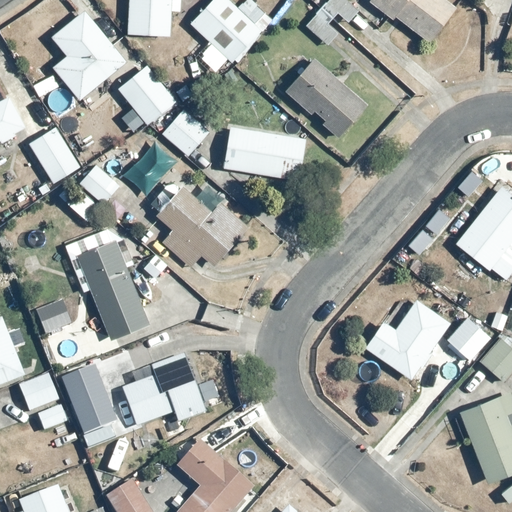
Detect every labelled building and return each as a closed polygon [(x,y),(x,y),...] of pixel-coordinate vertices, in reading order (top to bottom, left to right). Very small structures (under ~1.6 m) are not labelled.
[(130,34),(106,0),(65,0),(45,15),(82,67),(130,34)] [(174,13),(174,0),(135,0),(135,12),(174,13)] [(244,0),(237,8),(229,0),(210,0),(190,22),(209,40),(196,54),(214,71),(228,57),(232,61),(271,19),(250,0),(244,0)] [(405,0),(429,18),(443,0),(405,0)] [(340,116),(372,79),(314,29),(282,66),(340,116)] [(0,50),(0,112),(26,99),(0,50)] [(174,100),(146,65),(117,87),(146,123),(174,100)] [(300,151),(307,111),(230,97),(222,138),(300,151)] [(208,132),(182,109),(161,133),(187,156),(208,132)] [(79,166),(55,127),(29,143),(53,182),(79,166)] [(217,241),(255,192),(196,147),(158,196),(217,241)] [(492,240),(511,209),(511,169),(494,158),(456,217),(492,240)] [(118,185),(95,164),(78,182),(101,203),(118,185)] [(78,227),(112,311),(152,296),(118,211),(78,227)] [(412,349),(451,294),(413,267),(375,323),(412,349)] [(511,301),(498,296),(488,323),(502,328),(511,301)] [(0,301),(0,357),(25,348),(5,300),(0,301)] [(490,334),(465,314),(445,339),(470,359),(490,334)] [(208,381),(192,326),(160,335),(176,391),(208,381)] [(83,360),(75,335),(48,344),(56,369),(83,360)] [(115,421),(93,365),(61,378),(83,434),(115,421)] [(511,390),(505,369),(460,384),(486,463),(511,454),(511,390)] [(59,400),(48,372),(18,384),(29,412),(59,400)] [(67,422),(61,405),(37,414),(42,431),(67,422)] [(181,481),(208,506),(255,457),(228,432),(208,413),(180,442),(201,461),(181,481)] [(80,511),(59,457),(20,472),(36,511),(80,511)] [(151,511),(132,479),(105,495),(115,511),(151,511)] [(309,511),(293,482),(238,511),(309,511)]
